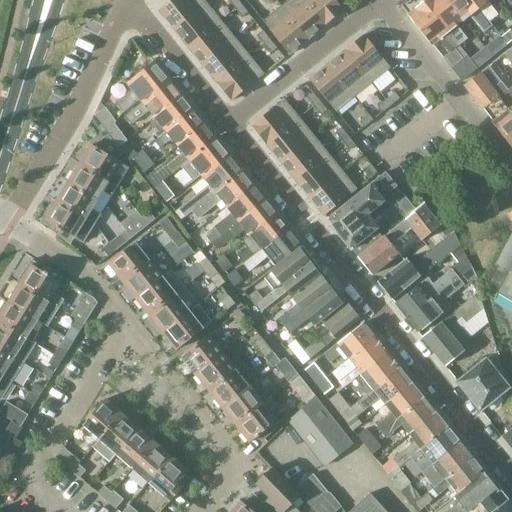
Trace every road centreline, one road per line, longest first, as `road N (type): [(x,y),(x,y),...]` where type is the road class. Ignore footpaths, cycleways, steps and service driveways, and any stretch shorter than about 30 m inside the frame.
road 1 (residential): [(227,121),(511,474)]
road 2 (residential): [(8,222),(132,0)]
road 3 (residential): [(57,511),(32,490),(28,473),(128,323)]
road 4 (residential): [(197,511),(226,478),(223,458),(128,323)]
road 5 (residential): [(511,166),(378,2)]
road 6 (residential): [(227,121),(378,2)]
road 7 (residential): [(8,222),(90,274),(128,323)]
road 8 (residential): [(227,121),(132,0)]
road 9 (tertiary): [(0,143),(46,0)]
